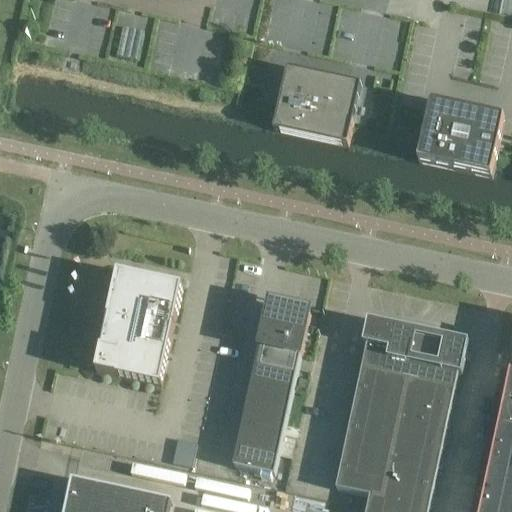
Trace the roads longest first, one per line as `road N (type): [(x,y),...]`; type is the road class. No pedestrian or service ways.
road 1 (unclassified): [(511,284),(61,187)]
road 2 (unclassified): [(0,464),(61,187)]
